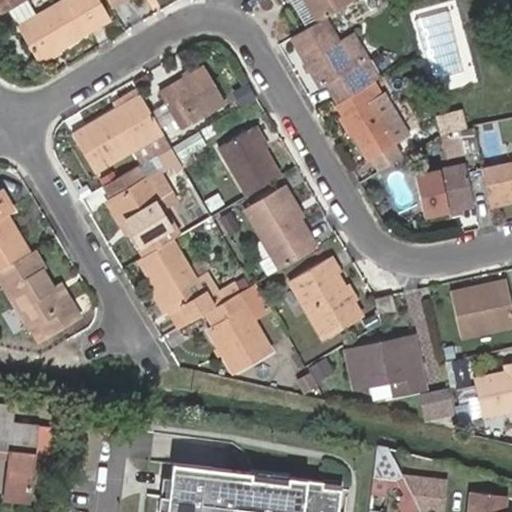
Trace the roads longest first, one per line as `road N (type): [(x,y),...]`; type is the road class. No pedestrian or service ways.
road 1 (residential): [(14,124),(197,12),(246,25),(372,251),(415,262),(511,243)]
road 2 (residential): [(14,124),(140,335)]
